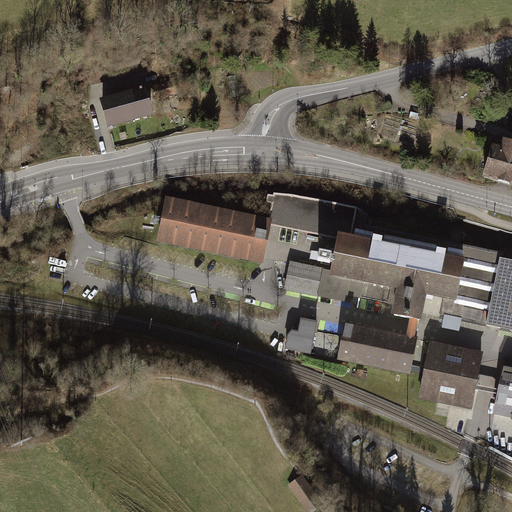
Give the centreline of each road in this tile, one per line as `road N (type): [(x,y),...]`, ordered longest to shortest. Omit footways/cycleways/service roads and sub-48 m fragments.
road 1 (tertiary): [(262,150),(270,116),(290,99),(511,47)]
road 2 (secondary): [(0,199),(184,154),(262,150)]
road 3 (secondary): [(262,150),(376,169),(511,207)]
